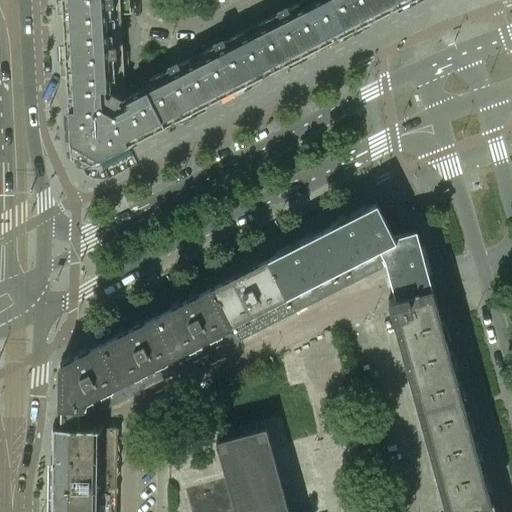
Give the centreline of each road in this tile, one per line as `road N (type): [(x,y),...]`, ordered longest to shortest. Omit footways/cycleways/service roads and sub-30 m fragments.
road 1 (tertiary): [(32,315),(442,116)]
road 2 (tertiary): [(431,63),(38,257)]
road 3 (residential): [(130,413),(391,284),(480,257)]
road 4 (tertiary): [(38,257),(25,0)]
road 5 (tertiary): [(442,116),(480,257)]
